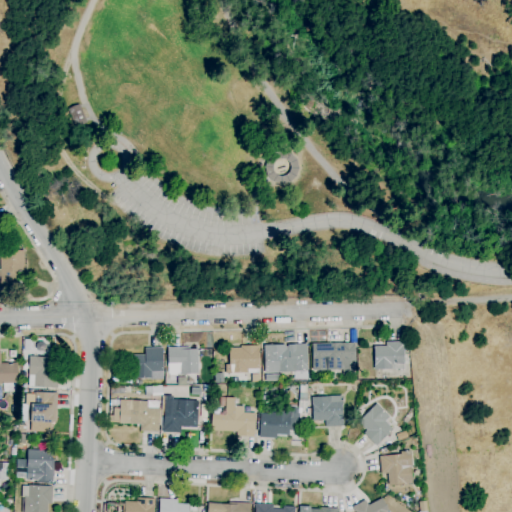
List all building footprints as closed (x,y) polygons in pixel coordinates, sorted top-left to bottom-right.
[(66,109),(74,128),(86,123),(78,104),(66,109)] [(265,184),(295,183),(294,152),(264,153),(265,184)] [(0,286),(0,251),(23,251),(24,269),(25,272),(21,272),(21,276),(15,276),(15,285),(0,286)] [(403,369),(374,370),(373,347),(386,346),(386,342),(394,342),(403,342),(403,369)] [(342,377),(341,370),(312,371),(311,344),(354,343),(355,359),(356,376),(342,377)] [(264,373),(263,346),(285,345),(285,347),(287,347),(287,345),(293,345),(293,344),(306,344),(307,371),(295,372),(264,373)] [(258,374),(247,374),(229,374),(228,348),(240,348),(240,346),(258,346),(258,353),(259,353),(259,369),(258,369),(258,374)] [(179,375),(179,374),(168,374),(168,365),(167,365),(167,348),(189,347),(189,350),(197,349),(198,374),(179,375)] [(133,379),(133,355),(144,355),(144,348),(162,348),(163,372),(162,372),(163,378),(133,379)] [(57,388),(28,387),(28,375),(29,357),(36,357),(58,358),(57,388)] [(3,393),(3,384),(0,384),(0,364),(17,363),(17,384),(15,384),(16,392),(3,393)] [(152,396),(152,395),(145,395),(144,387),(151,387),(162,386),(162,396),(152,396)] [(306,409),(298,408),(299,386),(307,386),(306,409)] [(286,405),(276,396),(280,392),(281,392),(284,389),(287,391),(289,389),(295,395),(286,405)] [(52,424),(30,422),(30,406),(25,406),(26,392),(52,393),(57,393),(56,423),(52,423),(52,424)] [(180,433),(163,433),(165,396),(172,396),(172,399),(198,401),(197,428),(180,427),(180,433)] [(324,427),(324,421),(312,421),(312,406),(311,406),(311,398),(330,397),(330,396),(343,396),(343,403),(342,403),(342,418),(343,427),(324,427)] [(254,437),(236,436),(236,432),(211,431),(211,414),(225,415),(225,398),(235,398),(234,406),(243,406),(243,413),(255,413),(254,437)] [(158,433),(140,432),(140,425),(118,424),(119,400),(148,402),(148,403),(158,403),(158,408),(159,408),(158,426),(158,433)] [(376,447),(363,433),(366,431),(357,421),(376,404),(389,417),(384,421),(392,430),(380,442),(376,447)] [(276,439),(258,438),(260,414),(271,414),(271,411),(290,412),(290,418),(289,418),(288,436),(276,435),(276,439)] [(26,434),(18,434),(18,425),(26,425),(26,434)] [(53,482),(33,481),(33,482),(30,482),(30,481),(26,481),(26,479),(15,478),(16,459),(27,460),(27,450),(52,451),(51,457),(54,457),(54,460),(53,482)] [(389,486),(387,474),(381,474),(379,456),(384,456),(400,455),(400,452),(410,451),(412,467),(410,467),(412,484),(389,486)] [(0,463),(8,463),(8,480),(0,480),(0,463)] [(46,511),(23,511),(24,498),(21,498),(21,486),(28,486),(52,487),(52,504),(47,504),(46,511)] [(153,511),(123,511),(124,501),(136,502),(136,498),(154,499),(153,511)] [(354,511),(352,507),(365,500),(368,506),(382,498),(389,511),(354,511)] [(188,511),(158,511),(159,499),(177,500),(177,504),(189,504),(188,511)] [(420,511),(418,502),(426,501),(427,511),(420,511)] [(206,511),(207,504),(228,505),(228,502),(250,504),(249,511),(206,511)]
